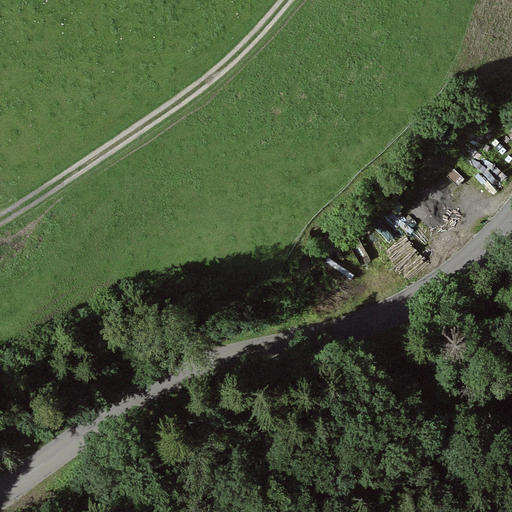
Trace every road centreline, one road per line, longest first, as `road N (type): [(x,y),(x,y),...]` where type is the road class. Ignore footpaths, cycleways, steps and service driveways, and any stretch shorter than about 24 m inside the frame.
road 1 (tertiary): [(0,495),(154,381),(368,321),(472,261),(511,214)]
road 2 (track): [(283,0),(54,190),(0,221)]
